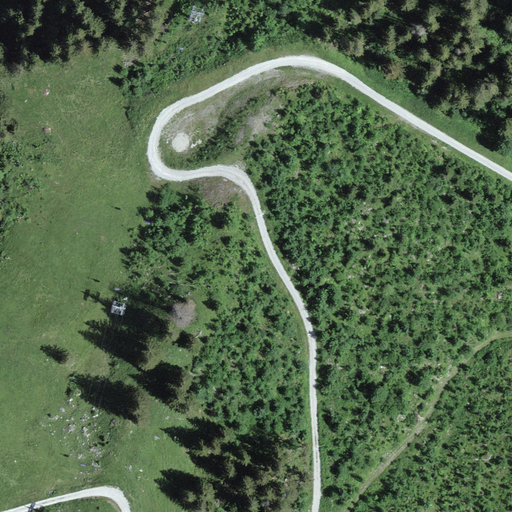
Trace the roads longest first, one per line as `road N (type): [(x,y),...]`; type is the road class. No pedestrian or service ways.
road 1 (unclassified): [(314,511),(310,335),(297,303),(248,187),(233,174),(162,170),(154,154),(158,131),(215,87),(287,61),(354,84),(511,176)]
road 2 (track): [(342,511),(419,429),(475,345),(511,331)]
road 3 (unclassified): [(13,511),(100,492),(123,511)]
